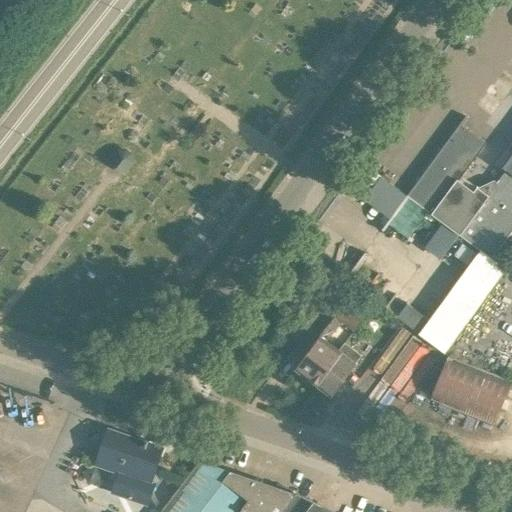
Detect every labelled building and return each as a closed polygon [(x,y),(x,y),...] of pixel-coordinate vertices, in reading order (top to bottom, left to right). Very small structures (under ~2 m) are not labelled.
[(461,125),(408,196),(480,251),(492,260),(511,233),(511,163),(497,184),(494,182),(477,189),(474,194),(459,183),(486,145),(461,125)] [(126,150),(118,151),(109,162),(125,174),(133,163),(133,155),(126,150)] [(354,177),(371,188),(378,178),(362,167),(354,177)] [(419,335),(445,354),(506,270),(492,260),(480,251),(428,323),(409,309),(400,320),(419,335)] [(341,352),(338,350),(327,342),(333,332),(335,333),(342,324),(352,331),(368,310),(350,297),(295,371),(316,386),(341,352)] [(332,398),(362,357),(344,343),(338,350),(341,352),(316,386),(332,398)] [(511,383),(511,381),(448,356),(429,402),(494,427),(511,383)] [(163,449),(108,430),(95,467),(117,474),(111,494),(149,507),(157,483),(152,481),(163,449)] [(332,511),(294,493),(293,494),(231,472),(199,462),(160,511),(332,511)]
